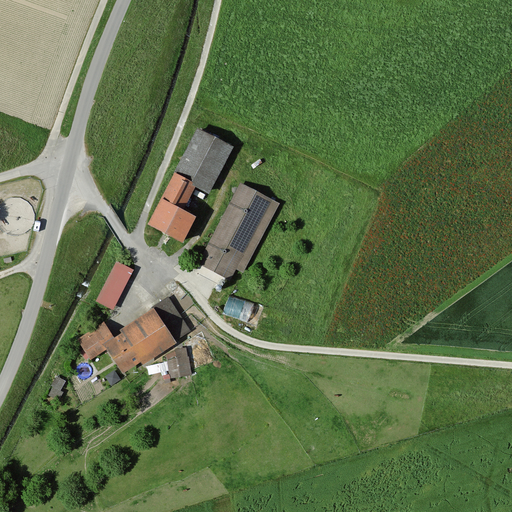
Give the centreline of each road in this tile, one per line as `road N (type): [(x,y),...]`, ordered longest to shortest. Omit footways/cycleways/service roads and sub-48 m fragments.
road 1 (track): [(511,365),(255,342),(222,325),(176,276),(132,245)]
road 2 (tertiary): [(0,392),(33,306),(90,84),(124,0)]
road 3 (track): [(132,245),(184,116),(218,0)]
road 4 (track): [(132,245),(69,161),(0,178)]
